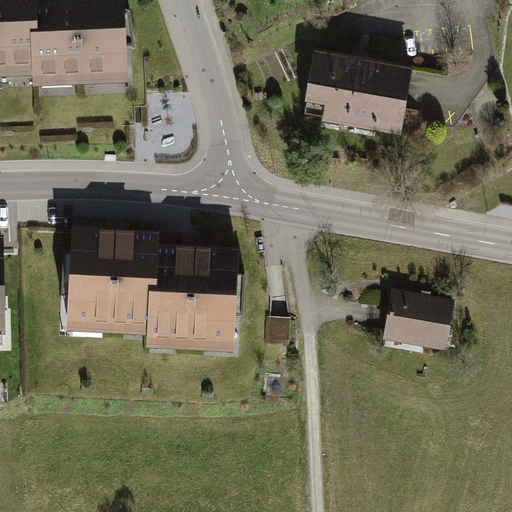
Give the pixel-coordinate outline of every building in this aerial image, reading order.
[(0,0),(0,80),(43,79),(40,0),(0,0)] [(40,0),(43,79),(43,87),(137,84),(134,0),(40,0)] [(314,54),(303,119),(323,122),(322,132),(401,146),(415,72),(314,54)] [(74,230),(73,253),(64,253),(63,291),(72,292),(71,320),(151,323),(155,246),(155,233),(74,230)] [(245,272),(235,272),(236,249),(155,246),(151,323),(151,335),(233,339),(234,311),(243,311),(245,272)] [(396,295),(387,345),(448,356),(457,306),(396,295)] [(270,343),(292,343),(292,317),(270,317),(270,343)]
